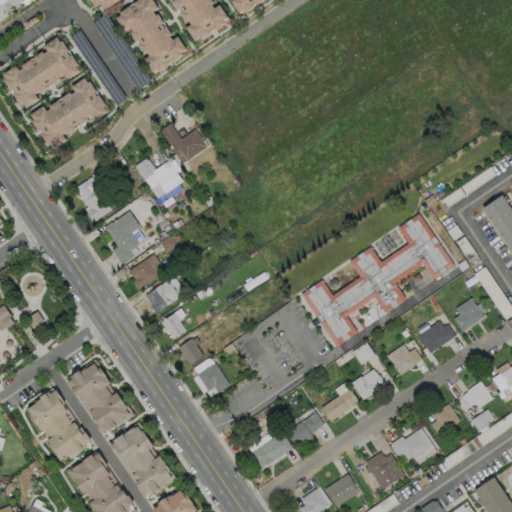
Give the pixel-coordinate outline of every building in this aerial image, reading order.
[(0,0),(0,3),(5,0),(10,0),(15,8),(29,0),(0,0)] [(117,0),(103,10),(98,3),(93,7),(88,0),(117,0)] [(151,0),(157,8),(152,11),(154,15),(156,13),(162,22),(160,23),(162,27),(165,26),(170,34),(168,36),(171,39),(176,36),(185,49),(180,52),(181,54),(171,61),(170,59),(166,61),(168,63),(158,70),(156,68),(151,71),(143,59),(148,55),(145,51),(143,53),(137,44),(139,43),(137,39),(135,41),(129,32),(131,31),(128,27),(123,30),(115,17),(119,14),(118,12),(128,5),(130,7),(133,5),(132,3),(136,0),(151,0)] [(210,0),(212,2),(210,4),(213,8),(218,4),(228,19),(213,29),(212,27),(208,30),(209,32),(199,39),(198,37),(193,40),(184,27),(189,24),(187,20),(185,21),(179,13),(181,11),(178,8),(177,9),(171,1),(172,0),(210,0)] [(259,0),(255,3),(254,2),(250,4),(251,6),(243,12),(242,10),(238,12),(230,1),(231,0),(259,0)] [(55,37),(58,42),(60,40),(67,51),(65,52),(67,56),(69,54),(76,64),(74,66),(78,70),(65,79),(61,74),(57,77),(59,79),(50,85),(49,83),(45,85),(47,87),(38,93),(37,91),(33,94),(36,99),(24,107),(20,102),(18,104),(12,94),(13,93),(11,89),(9,90),(2,80),(4,79),(1,74),(13,65),(17,70),(21,68),(19,66),(28,60),(29,62),(33,59),(31,57),(40,51),(41,53),(45,51),(42,46),(55,37)] [(82,78),(86,82),(88,81),(94,91),(92,93),(95,96),(97,95),(104,105),(102,106),(105,111),(92,120),(89,115),(85,118),(86,120),(78,125),(76,123),(73,126),(74,128),(66,134),(64,132),(61,134),(64,139),(51,148),(48,143),(46,145),(39,134),(41,133),(38,129),(37,131),(30,121),(32,119),(28,114),(41,106),(44,111),(48,108),(47,106),(55,100),(57,102),(60,100),(59,98),(68,92),(69,94),(73,91),(69,86),(82,78)] [(169,123),(179,138),(194,129),(205,146),(185,160),(178,150),(174,153),(158,130),(169,123)] [(145,157),(154,169),(161,164),(165,170),(171,166),(181,181),(164,193),(155,180),(153,181),(149,175),(143,180),(133,166),(145,157)] [(92,190),(94,193),(97,191),(110,209),(92,222),(85,212),(88,209),(73,188),(91,176),(90,175),(98,170),(102,177),(95,182),(98,186),(92,190)] [(511,212),(511,255),(480,208),(500,195),(511,212)] [(127,210),(138,226),(130,232),(138,243),(128,250),(132,256),(120,264),(110,250),(115,246),(102,227),(110,222),(127,210)] [(418,214),(452,265),(432,279),(421,264),(394,283),(404,298),(383,312),(373,297),(345,316),(356,332),(334,346),(300,294),(321,280),(331,295),(358,276),(348,261),(369,247),(379,262),(407,243),(397,228),(418,214)] [(164,271),(137,289),(131,281),(133,279),(127,270),(151,253),(164,271)] [(177,296),(153,313),(148,306),(149,305),(142,295),(165,279),(177,296)] [(482,316),(460,331),(451,318),(457,314),(453,308),(469,297),(482,316)] [(1,305),(0,305),(0,330),(4,327),(5,328),(12,323),(8,317),(10,316),(1,305)] [(183,329),(170,338),(158,321),(178,307),(183,315),(176,319),(183,329)] [(35,311),(42,321),(31,329),(24,319),(35,311)] [(438,320),(442,326),(446,323),(454,335),(428,353),(416,335),(438,320)] [(201,355),(188,364),(176,347),(189,337),(201,355)] [(415,363),(398,375),(385,355),(402,343),(415,363)] [(106,385),(113,395),(115,393),(124,406),(125,405),(130,412),(129,413),(132,416),(114,429),(113,427),(106,433),(104,431),(99,435),(93,426),(94,426),(90,421),(91,420),(80,403),(76,397),(75,398),(65,384),(70,380),(69,377),(77,372),(77,371),(93,360),(104,377),(108,384),(106,385)] [(227,384),(215,392),(212,386),(206,390),(195,374),(212,362),(227,384)] [(511,383),(498,392),(490,379),(511,364),(511,383)] [(371,369),(379,377),(382,386),(369,395),(369,394),(361,400),(349,382),(359,376),(359,377),(371,369)] [(491,398),(477,408),(464,390),(479,380),(491,398)] [(348,388),(356,400),(346,408),(346,409),(328,421),(319,407),(337,395),(337,396),(348,388)] [(54,391),(89,441),(83,446),(84,448),(78,453),(68,460),(66,457),(59,462),(53,453),(54,453),(42,435),(43,434),(40,430),(38,432),(28,416),(29,415),(26,410),(30,407),(29,405),(47,393),(48,395),(54,391)] [(458,420),(437,436),(428,424),(435,420),(431,414),(446,403),(458,420)] [(469,421),(477,432),(494,420),(486,409),(469,421)] [(311,437),(302,443),(300,440),(294,445),(285,431),(313,411),(322,424),(314,429),(315,429),(308,433),(311,437)] [(149,448),(156,457),(158,456),(168,470),(167,471),(168,473),(169,472),(174,480),(157,492),(156,491),(149,496),(148,493),(141,498),(136,490),(137,489),(133,483),(135,482),(118,458),(117,459),(114,455),(113,455),(108,447),(113,443),(111,441),(119,435),(136,422),(144,433),(143,434),(151,447),(149,448)] [(419,428),(431,445),(407,462),(400,453),(397,455),(389,444),(400,436),(402,439),(419,428)] [(290,447),(259,469),(248,453),(280,431),(290,447)] [(379,452),(381,456),(382,455),(383,457),(389,453),(402,475),(380,489),(369,471),(366,473),(363,468),(366,466),(363,462),(379,452)] [(96,453),(125,496),(126,495),(132,504),(126,508),(127,510),(124,511),(93,511),(88,504),(90,502),(83,493),(81,495),(72,482),(71,482),(63,471),(81,459),(82,460),(90,455),(91,457),(96,453)] [(356,493),(334,507),(323,488),(346,473),(354,485),(352,486),(356,493)] [(511,507),(511,511),(486,511),(472,490),(492,477),(511,507)] [(299,511),(297,508),(303,504),(299,498),(315,488),(327,505),(317,511),(299,511)] [(178,491),(183,498),(185,496),(191,504),(190,505),(195,511),(193,511),(151,511),(156,507),(155,505),(163,499),(164,500),(169,496),(170,497),(178,491)] [(413,511),(431,500),(432,502),(434,501),(441,511),(439,511),(413,511)] [(57,511),(32,501),(26,511),(57,511)]
